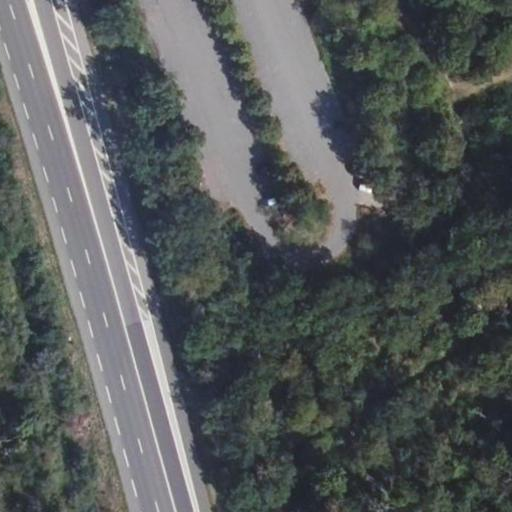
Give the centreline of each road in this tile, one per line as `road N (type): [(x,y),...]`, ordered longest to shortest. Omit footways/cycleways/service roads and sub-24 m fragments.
road 1 (primary): [(9,0),(173,511)]
road 2 (primary): [(177,511),(111,232),(42,0)]
